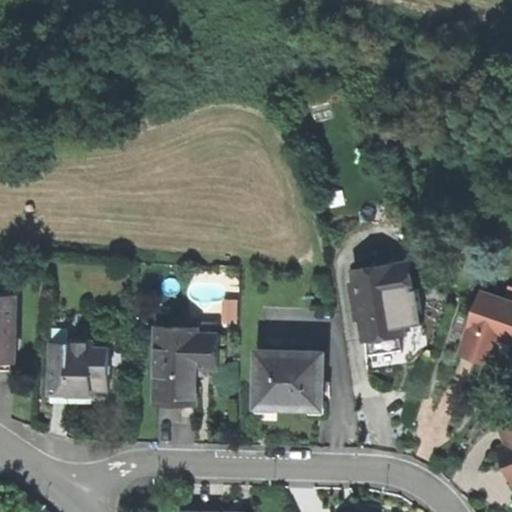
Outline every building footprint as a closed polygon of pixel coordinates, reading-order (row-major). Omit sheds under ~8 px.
[(357,271),(361,296),(400,290),(401,296),(414,294),(410,264),(357,271)] [(360,306),(365,338),(383,336),(406,333),(401,296),(400,290),(361,296),(362,306),(360,306)] [(476,353),(494,359),(498,348),(502,338),(511,341),(511,300),(483,291),(475,316),(468,336),(464,349),(476,353)] [(19,294),(0,293),(0,360),(18,361),(19,294)] [(457,332),(468,336),(475,316),(464,312),(457,332)] [(148,324),(147,403),(169,403),(198,403),(199,367),(219,368),(220,333),(199,333),(199,325),(148,324)] [(510,352),(511,345),(511,341),(502,338),(498,348),(510,352)] [(60,342),(60,389),(77,389),(77,394),(91,394),(101,394),(101,388),(117,388),(117,347),(103,347),(103,341),(60,342)] [(261,350),(260,405),(291,406),(324,406),(325,351),(261,350)] [(511,422),(503,426),(510,444),(511,450),(511,422)] [(511,474),(511,450),(510,444),(502,447),(509,466),(511,474)]
